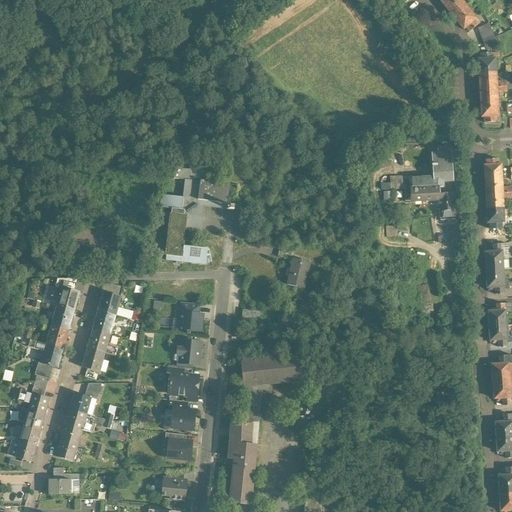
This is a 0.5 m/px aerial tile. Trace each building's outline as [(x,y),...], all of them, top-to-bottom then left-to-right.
[(461,0),(443,0),(441,2),(452,16),(465,5),(461,0)] [(465,5),(452,16),(463,29),(465,28),(469,32),(478,24),(475,20),(476,19),(465,5)] [(488,24),(478,28),(487,51),(497,47),(488,24)] [(492,53),(480,54),(480,60),(478,60),(479,74),(496,72),(495,59),(492,59),(492,53)] [(496,72),(479,74),(480,88),(506,87),(505,81),(496,82),(496,72)] [(506,87),(480,88),(480,103),(497,102),(497,93),(506,92),(506,87)] [(497,102),(480,103),(481,117),(484,117),(484,122),(496,122),(496,116),(498,116),(497,102)] [(435,165),(450,164),(449,151),(430,152),(431,165),(435,165)] [(450,164),(435,165),(436,178),(436,188),(440,187),(440,181),(446,181),(451,181),(450,164)] [(486,165),(484,165),(485,179),(501,179),(501,165),(498,165),(486,165)] [(404,175),(405,190),(412,189),(412,179),(411,174),(404,175)] [(382,191),(405,190),(404,175),(393,175),(393,183),(382,184),(382,191)] [(412,179),(412,189),(421,189),(422,178),(412,179)] [(436,178),(422,178),(421,189),(436,188),(436,178)] [(501,179),(485,179),(485,194),(511,193),(510,187),(502,188),(501,179)] [(447,194),(441,194),(440,187),(436,188),(437,195),(437,200),(438,211),(453,210),(451,194),(447,194)] [(436,188),(421,189),(420,200),(424,201),(425,196),(437,195),(436,188)] [(406,201),(420,200),(421,189),(412,189),(405,190),(406,201)] [(511,193),(485,194),(486,209),(503,208),(503,199),(511,198),(511,193)] [(503,208),(486,209),(487,223),(489,223),(490,228),(501,228),(501,222),(504,222),(503,208)] [(453,210),(438,211),(438,225),(454,224),(453,210)] [(387,235),(399,234),(398,224),(387,225),(387,235)] [(500,244),(493,245),(493,248),(487,249),(488,251),(485,252),(486,270),(503,269),(502,253),(501,251),(500,244)] [(292,258),(286,284),(305,289),(311,262),(292,258)] [(503,269),(486,270),(487,288),(489,288),(490,291),(495,290),(495,294),(503,293),(503,290),(503,287),(504,287),(503,283),(503,269)] [(77,282),(67,280),(64,289),(74,292),(75,288),(77,282)] [(420,283),(421,308),(432,308),(431,282),(420,283)] [(61,290),(52,288),(49,298),(59,301),(61,290)] [(64,289),(62,289),(61,290),(59,301),(56,308),(73,313),(79,293),(74,292),(64,289)] [(120,298),(103,293),(98,312),(115,317),(120,298)] [(42,297),(35,295),(33,301),(40,303),(42,297)] [(162,311),(163,301),(154,300),(154,310),(162,311)] [(504,303),(496,304),(496,308),(491,308),(491,311),(488,311),(489,326),(506,325),(505,310),(504,310),(504,303)] [(186,305),(181,305),(178,329),(201,332),(203,315),(198,314),(185,313),(186,305)] [(199,306),(186,305),(185,313),(198,314),(199,306)] [(73,313),(56,308),(51,327),(68,331),(73,313)] [(259,313),(242,310),(242,318),(254,319),(258,319),(259,313)] [(115,317),(98,312),(93,331),(110,335),(115,317)] [(136,316),(129,314),(127,320),(134,322),(136,316)] [(134,322),(127,320),(125,326),(132,328),(134,322)] [(506,325),(489,326),(490,340),(493,340),(493,343),(498,343),(498,347),(507,346),(506,340),(507,339),(506,325)] [(68,331),(51,327),(46,345),(63,350),(68,331)] [(110,335),(93,331),(87,349),(104,354),(110,335)] [(32,334),(25,332),(23,338),(30,340),(32,334)] [(30,340),(23,338),(21,345),(27,347),(28,347),(30,340)] [(46,345),(30,340),(28,347),(27,347),(27,348),(44,353),(46,345)] [(199,344),(182,342),(182,349),(178,349),(177,355),(181,356),(180,362),(193,364),(197,364),(199,344)] [(63,350),(46,345),(44,353),(41,363),(40,364),(52,367),(57,369),(63,350)] [(104,354),(87,349),(82,368),(99,373),(104,354)] [(125,353),(118,351),(116,357),(123,359),(125,353)] [(305,354),(241,361),(244,387),(262,385),(268,385),(308,381),(305,354)] [(507,356),(499,357),(500,361),(494,361),(494,364),(491,364),(492,382),(509,381),(508,370),(508,365),(508,363),(507,361),(507,356)] [(123,359),(116,357),(115,363),(121,365),(123,359)] [(52,367),(40,364),(41,363),(38,362),(34,376),(36,377),(34,383),(48,382),(52,367)] [(193,364),(180,362),(177,362),(176,368),(183,369),(192,370),(193,364)] [(98,375),(87,372),(85,377),(96,381),(98,375)] [(182,375),(170,374),(168,395),(186,397),(196,398),(198,377),(182,375)] [(509,381),(492,382),(493,400),(496,400),(496,403),(502,402),(502,407),(510,406),(510,402),(510,399),(510,398),(510,393),(509,381)] [(48,382),(34,383),(31,394),(32,395),(43,398),(48,382)] [(101,384),(88,384),(84,397),(91,399),(96,400),(101,384)] [(244,387),(244,396),(255,397),(252,425),(252,426),(251,426),(249,447),(256,448),(262,385),(244,387)] [(31,394),(20,391),(17,401),(29,405),(32,395),(31,394)] [(84,397),(74,394),(69,410),(86,415),(91,399),(84,397)] [(43,398),(32,395),(29,405),(28,410),(44,415),(49,400),(43,398)] [(255,397),(244,396),(241,424),(252,425),(255,397)] [(185,403),(169,401),(168,411),(173,411),(173,407),(186,409),(187,403),(185,403)] [(186,409),(173,407),(173,411),(171,428),(192,430),(194,412),(188,411),(186,409)] [(44,415),(28,410),(23,426),(40,431),(44,415)] [(86,415),(69,410),(65,426),(81,430),(82,431),(86,415)] [(113,415),(107,414),(105,420),(111,422),(113,415)] [(104,420),(86,415),(82,431),(92,434),(95,424),(102,426),(104,420)] [(510,416),(503,416),(503,420),(497,421),(497,424),(495,424),(496,438),(511,437),(511,425),(511,424),(511,423),(511,420),(510,416)] [(241,424),(230,423),(230,424),(231,424),(229,445),(228,445),(227,462),(233,462),(229,504),(228,504),(228,506),(250,508),(250,506),(249,506),(253,464),(254,464),(256,448),(249,447),(251,426),(252,426),(252,425),(241,424)] [(40,431),(23,426),(18,442),(35,447),(40,431)] [(81,430),(65,426),(60,441),(77,446),(81,430)] [(124,441),(126,435),(111,431),(110,437),(124,441)] [(183,436),(165,434),(164,444),(169,444),(169,440),(183,442),(183,436)] [(511,437),(496,438),(496,453),(499,453),(499,455),(505,455),(505,459),(511,458),(511,437)] [(6,455),(14,458),(18,442),(10,440),(6,455)] [(183,442),(169,440),(169,444),(167,461),(189,463),(191,442),(183,442)] [(77,446),(60,441),(56,457),(72,462),(77,446)] [(35,447),(18,442),(14,458),(31,462),(35,447)] [(104,447),(94,444),(93,450),(102,453),(104,447)] [(102,453),(93,450),(91,457),(100,460),(102,453)] [(21,462),(11,459),(9,465),(19,468),(21,462)] [(511,468),(506,469),(506,473),(500,473),(501,476),(498,477),(499,495),(511,493),(511,468)] [(71,480),(50,480),(50,495),(70,496),(71,480)] [(79,496),(79,480),(71,480),(70,496),(79,496)] [(165,481),(162,481),(161,497),(163,497),(163,499),(167,499),(167,498),(169,498),(168,500),(170,502),(184,503),(186,485),(184,483),(183,483),(165,481)] [(511,511),(511,493),(499,495),(499,511),(500,511),(503,511),(502,511),(511,511)] [(320,511),(322,501),(305,500),(303,511),(320,511)]
